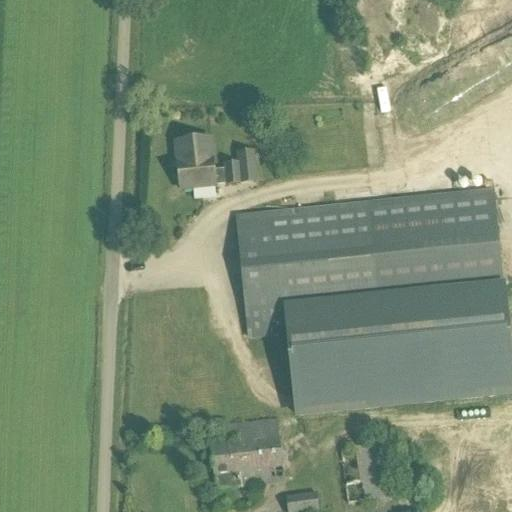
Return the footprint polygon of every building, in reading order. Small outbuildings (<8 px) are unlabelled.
[(472,6),(463,9),(470,39),(480,37),(472,6)] [(298,137),(269,142),(273,166),(302,161),(298,137)] [(176,143),(181,191),(216,187),(215,186),(227,185),(227,188),(243,186),(259,184),(255,154),(239,156),(240,164),(225,165),(225,170),(214,171),(211,140),(176,143)] [(511,374),(493,191),(238,217),(250,340),(290,336),(299,417),(511,395),(511,374)] [(212,446),(215,476),(216,476),(217,490),(285,483),(278,419),(228,425),(229,436),(240,434),(241,443),(212,446)] [(340,451),(347,505),(393,498),(385,445),(340,451)] [(286,499),(287,511),(309,511),(320,510),(317,495),(286,499)]
